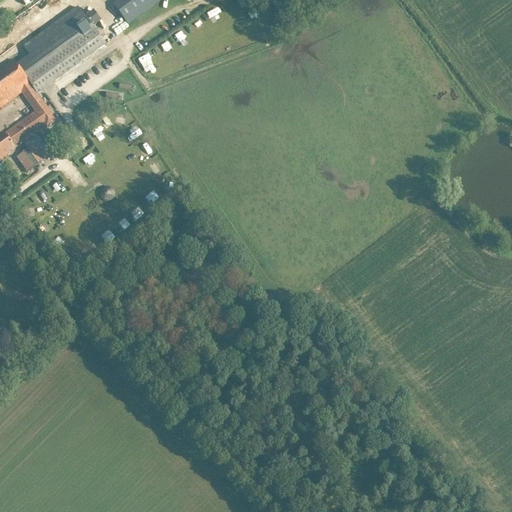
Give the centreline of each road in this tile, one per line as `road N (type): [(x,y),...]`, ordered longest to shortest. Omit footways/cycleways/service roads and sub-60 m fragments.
road 1 (unclassified): [(281,511),(0,222)]
road 2 (track): [(339,0),(286,35),(154,85),(117,42)]
road 3 (track): [(320,325),(263,346),(177,404)]
